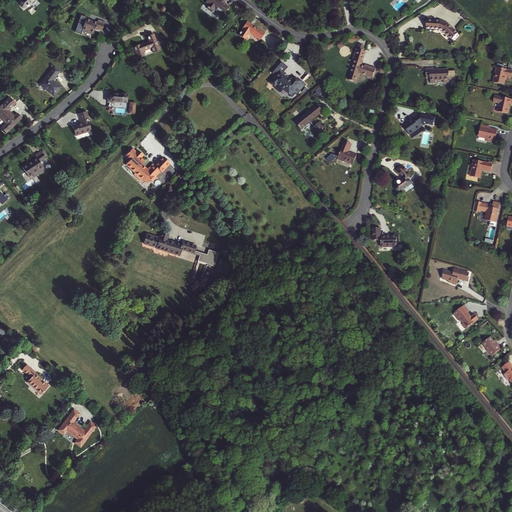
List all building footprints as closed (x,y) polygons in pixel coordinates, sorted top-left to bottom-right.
[(217,11),(222,15),(229,6),(220,0),(219,0),(218,0),(206,0),(205,2),(208,3),(205,6),(211,11),(213,8),(217,11)] [(403,0),(401,0),(395,6),(398,10),(406,3),(403,0)] [(84,30),(93,22),(85,19),(82,29),(84,30)] [(93,22),(84,30),(93,33),(95,28),(101,31),(105,22),(98,20),(96,23),(93,22)] [(439,29),(442,31),(451,39),(457,33),(448,25),(448,24),(439,20),(439,21),(426,20),(426,28),(439,29)] [(255,35),(254,37),(259,40),(264,32),(259,29),(258,29),(246,22),(243,26),(245,27),(239,36),(244,39),(249,32),(255,35)] [(139,44),(133,47),(138,59),(144,57),(142,51),(151,48),(153,53),(159,50),(153,34),(146,36),(149,41),(139,45),(139,44)] [(348,80),(356,82),(359,73),(372,77),(375,68),(364,65),(364,66),(360,65),(365,51),(363,50),(364,45),(359,44),(357,49),(356,48),(352,60),(354,60),(348,80)] [(39,84),(53,96),(61,87),(52,80),(59,71),(54,66),(39,84)] [(511,70),(496,67),(493,82),(504,85),(504,80),(505,76),(507,77),(508,77),(511,77),(511,71),(511,70)] [(435,80),(444,80),(444,83),(449,83),(448,70),(434,70),(434,69),(426,69),(426,77),(430,77),(430,82),(435,83),(435,80)] [(276,84),(288,94),(299,81),(294,77),(290,81),(279,72),(269,83),(274,87),(276,84)] [(107,102),(114,103),(114,101),(126,102),(127,94),(109,93),(109,98),(107,98),(107,102)] [(499,103),(497,111),(507,114),(509,106),(511,106),(511,102),(511,99),(494,96),(493,102),(499,103)] [(1,128),(6,133),(22,119),(17,113),(14,116),(8,110),(15,104),(9,98),(3,105),(2,104),(0,106),(0,117),(6,124),(1,128)] [(129,101),(128,113),(136,113),(136,102),(129,101)] [(314,129),(317,133),(324,127),(319,122),(315,125),(312,120),(311,120),(322,111),(317,105),(310,110),(309,110),(309,109),(304,112),(305,113),(306,114),(304,116),(303,115),(300,117),(301,118),(295,123),(300,129),(305,125),(306,125),(310,122),(313,127),(312,128),(314,130),(314,129)] [(72,125),(75,136),(91,131),(88,121),(89,121),(86,111),(78,114),(80,122),(72,125)] [(311,120),(312,120),(323,112),(322,111),(311,120)] [(410,120),(402,126),(409,135),(420,128),(419,127),(423,124),(434,126),(435,119),(425,117),(425,116),(419,115),(418,116),(416,113),(409,118),(410,120)] [(487,138),(487,141),(492,142),(492,139),(495,140),(497,129),(490,128),(489,128),(487,128),(487,126),(480,124),(478,136),(485,138),(487,138)] [(342,160),(345,163),(349,165),(354,157),(350,154),(350,155),(346,153),(350,145),(343,141),(339,148),(340,149),(335,158),(341,161),(342,160)] [(141,158),(143,156),(137,150),(136,152),(135,153),(132,149),(126,155),(131,159),(130,160),(126,165),(135,174),(136,173),(139,175),(137,177),(142,182),(144,180),(147,184),(151,180),(152,181),(156,177),(155,176),(157,174),(158,174),(161,171),(162,173),(170,164),(163,157),(155,165),(153,163),(147,169),(141,164),(144,161),(141,158)] [(21,166),(29,177),(43,168),(40,163),(45,159),(40,151),(34,155),(35,157),(21,166)] [(473,159),(470,175),(480,178),(481,171),(480,171),(481,168),(483,169),(491,171),(493,162),(488,161),(488,162),(473,159)] [(399,192),(403,189),(406,192),(410,189),(411,191),(415,187),(409,180),(410,177),(408,174),(400,165),(396,169),(402,175),(403,178),(403,180),(401,182),(400,181),(398,181),(398,182),(398,184),(395,187),(395,189),(396,191),(399,192)] [(492,220),(492,221),(496,223),(500,203),(493,201),(493,205),(491,204),(489,205),(482,203),(482,202),(475,201),(473,210),(480,212),(480,210),(488,212),(486,219),(492,220)] [(372,240),(381,240),(381,247),(397,247),(396,235),(390,235),(390,237),(388,237),(388,235),(380,236),(380,228),(372,228),(372,240)] [(196,263),(191,280),(201,283),(207,264),(214,266),(218,253),(208,250),(207,255),(194,251),(196,246),(183,242),(182,245),(166,240),(168,235),(161,233),(160,238),(147,234),(144,243),(157,247),(156,248),(168,252),(168,250),(174,252),(174,254),(179,255),(181,249),(200,255),(198,261),(197,261),(196,263)] [(452,283),(456,284),(458,277),(467,280),(469,272),(458,270),(454,268),(453,272),(444,270),(442,277),(448,278),(448,280),(448,281),(452,282),(452,283)] [(462,324),(460,325),(464,330),(477,320),(473,315),(470,318),(466,313),(468,312),(463,306),(452,314),(458,322),(459,321),(462,324)] [(481,343),(491,356),(501,348),(496,342),(495,343),(493,341),(489,336),(481,343)] [(506,380),(511,386),(511,368),(508,362),(500,368),(504,373),(502,375),(506,380)] [(26,383),(40,395),(49,385),(34,373),(35,372),(26,364),(21,370),(30,378),(26,383)] [(77,439),(75,443),(80,447),(96,426),(90,422),(84,430),(81,428),(80,428),(76,425),(77,425),(73,422),(79,414),(74,410),(58,431),(64,435),(66,431),(77,439)]
